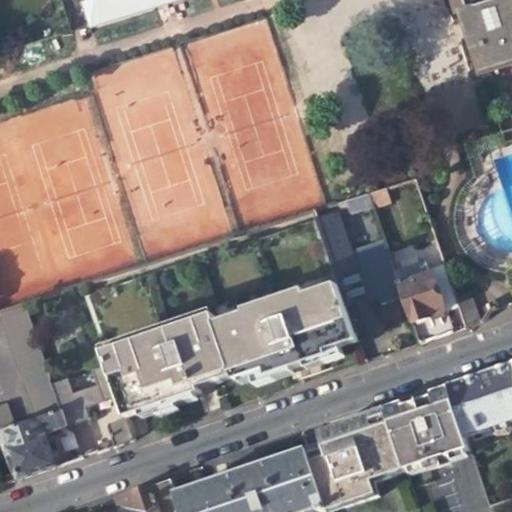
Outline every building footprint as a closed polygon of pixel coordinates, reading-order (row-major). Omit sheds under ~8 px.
[(511,0),(79,0),(89,29),(180,0),(449,0),(451,5),(457,13),(469,51),(474,50),(480,74),(511,65),(511,0)] [(344,126),(368,117),(353,79),(329,88),(344,126)] [(371,195),(376,208),(391,204),(386,190),(371,195)] [(371,208),(366,196),(338,206),(339,211),(347,209),(349,215),(371,208)] [(333,216),(314,222),(345,311),(364,304),(363,302),(375,298),(377,305),(389,301),(401,296),(398,288),(397,286),(393,273),(390,266),(387,256),(382,241),(346,253),(333,216)] [(356,343),(353,336),(345,311),(314,222),(208,260),(205,258),(84,300),(107,369),(117,400),(125,423),(199,397),(196,388),(217,381),(232,376),(235,384),(266,374),(269,381),(328,360),(326,353),(356,343)] [(403,251),(387,256),(390,266),(406,261),(403,251)] [(397,286),(398,288),(428,278),(427,274),(423,263),(393,273),(397,286)] [(428,278),(398,288),(401,296),(411,326),(440,316),(435,300),(452,294),(444,268),(427,274),(428,278)] [(467,293),(453,297),(458,312),(464,330),(478,325),(467,293)] [(373,329),(364,304),(345,311),(353,336),(373,329)] [(22,308),(0,314),(0,324),(36,423),(59,414),(50,388),(22,308)] [(511,430),(511,366),(475,378),(445,388),(454,413),(464,439),(466,439),(469,444),(493,436),(500,438),(508,436),(507,432),(511,430)] [(109,402),(117,400),(107,369),(99,372),(109,402)] [(50,388),(50,389),(59,414),(36,423),(14,430),(0,435),(0,447),(5,445),(19,482),(55,470),(44,441),(44,436),(86,421),(83,411),(103,403),(98,388),(71,397),(67,382),(50,388)] [(445,388),(416,399),(417,403),(424,424),(440,419),(444,432),(439,434),(448,460),(468,452),(464,439),(454,413),(445,388)] [(401,404),(384,410),(406,474),(426,468),(428,473),(450,465),(448,460),(439,434),(444,432),(440,419),(424,424),(417,403),(411,405),(403,408),(401,404)] [(7,409),(0,410),(0,435),(14,430),(7,409)] [(387,479),(406,474),(384,410),(354,420),(333,426),(334,430),(315,437),(319,449),(307,454),(326,509),(326,511),(332,511),(391,492),(387,479)] [(107,430),(113,450),(131,444),(125,423),(107,430)] [(324,511),(324,510),(326,509),(307,454),(240,476),(175,498),(179,511),(318,511),(320,511),(324,511)] [(179,511),(175,498),(170,482),(123,498),(114,501),(118,511),(179,511)]
